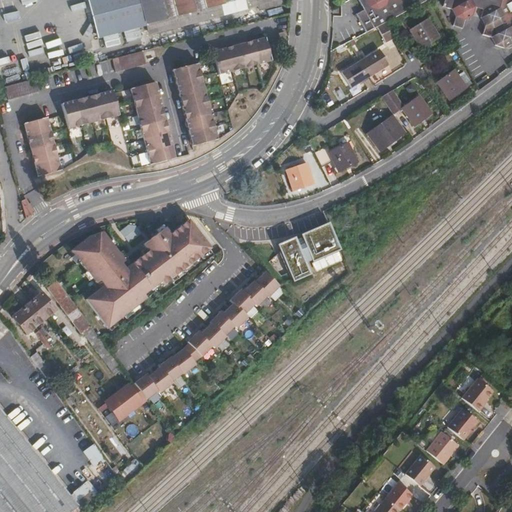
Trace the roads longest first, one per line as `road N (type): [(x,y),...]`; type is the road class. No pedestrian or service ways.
road 1 (residential): [(511,80),(414,153),(311,208),(240,217),(189,184)]
road 2 (residential): [(45,233),(13,119),(18,103),(159,68)]
road 3 (tertiary): [(189,184),(223,168),(278,116),(307,53),(312,0)]
road 4 (tertiary): [(45,233),(76,214),(189,184)]
